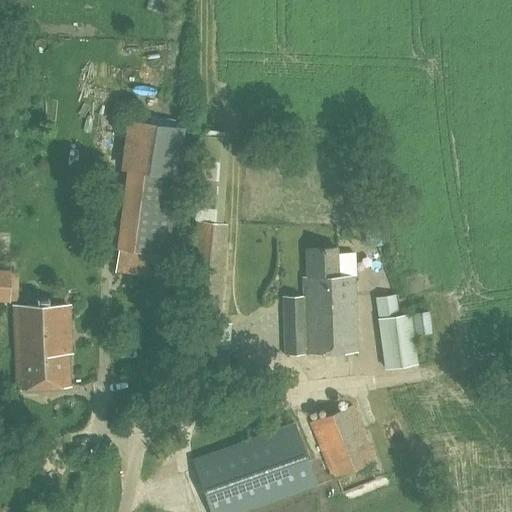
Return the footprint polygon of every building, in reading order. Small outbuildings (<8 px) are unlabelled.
[(118,249),(116,272),(165,278),(168,256),(176,195),(184,126),(136,117),(133,133),(127,170),(116,248),(119,249),(118,249)] [(332,138),(310,140),(310,133),(278,135),(280,156),(333,153),(332,138)] [(181,319),(180,394),(226,395),(230,321),(220,321),(226,264),(227,224),(223,224),(196,222),(189,319),(181,319)] [(304,295),(283,296),(284,333),(285,354),(357,352),(355,275),(354,254),(337,254),(336,247),(306,249),(308,277),(303,277),(304,295)] [(0,299),(8,299),(9,271),(0,270),(0,299)] [(396,295),(376,298),(379,317),(386,368),(417,363),(410,313),(399,315),(396,295)] [(14,308),(18,388),(69,385),(68,352),(70,352),(68,305),(14,308)] [(361,404),(317,420),(339,480),(383,463),(361,404)] [(238,511),(316,484),(294,423),(192,459),(211,511),(238,511)]
